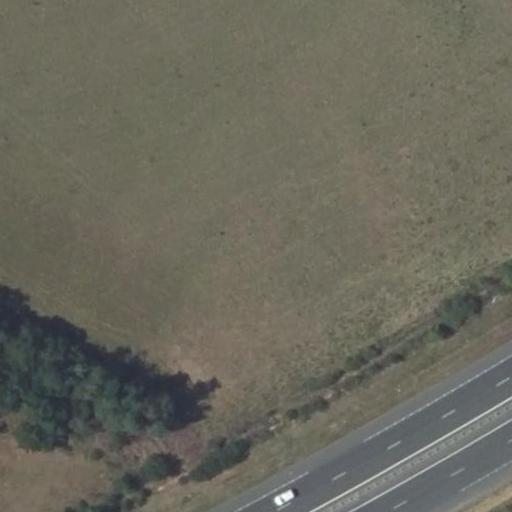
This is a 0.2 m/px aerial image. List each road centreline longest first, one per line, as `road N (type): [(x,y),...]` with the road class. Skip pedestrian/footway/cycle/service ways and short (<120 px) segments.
road 1 (motorway): [(511,374),(271,511)]
road 2 (motorway): [(386,511),(511,440)]
